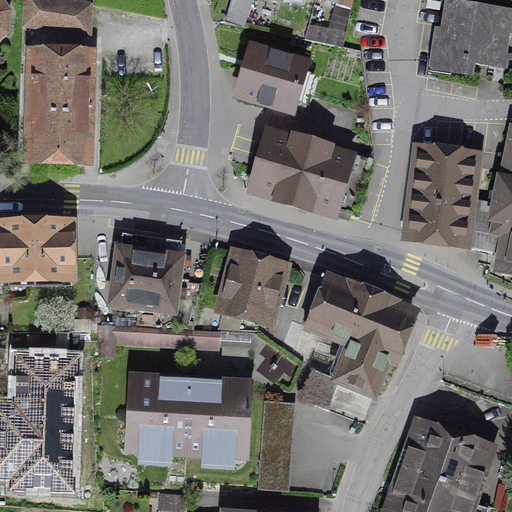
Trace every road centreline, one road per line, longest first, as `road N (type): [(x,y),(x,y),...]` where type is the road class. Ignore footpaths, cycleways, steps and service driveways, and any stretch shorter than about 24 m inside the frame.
road 1 (unclassified): [(359,511),(387,433),(458,295)]
road 2 (tertiary): [(182,0),(194,95),(181,210)]
road 3 (secondary): [(375,264),(181,210)]
road 4 (secondary): [(181,210),(0,198)]
road 5 (residential): [(375,264),(416,109)]
